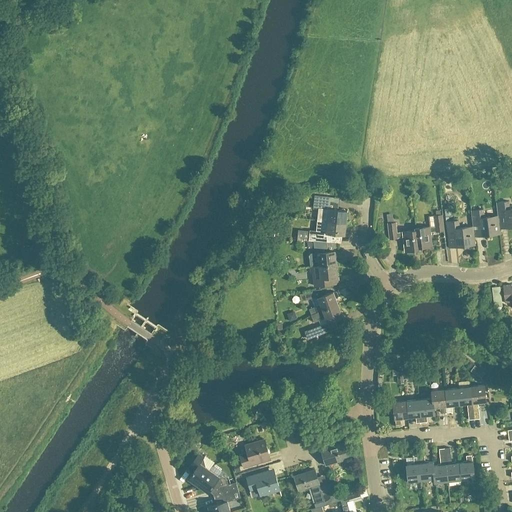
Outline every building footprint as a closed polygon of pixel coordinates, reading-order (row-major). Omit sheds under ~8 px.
[(314,196),(313,208),(319,209),(318,221),(346,223),(348,211),(345,211),(344,210),(342,210),(341,211),(339,210),(329,210),(330,197),(314,196)] [(509,202),(497,203),(498,216),(498,219),(506,218),(507,228),(511,227),(511,208),(509,209),(509,202)] [(498,219),(498,216),(484,217),(483,210),(471,211),(473,227),(481,226),(482,236),(500,234),(500,229),(498,219)] [(416,228),(418,251),(420,251),(420,248),(432,247),(431,232),(436,232),(437,232),(444,231),(443,216),(434,217),(436,226),(416,228)] [(310,230),(309,241),(314,241),(327,242),(330,242),(331,234),(342,236),(345,236),(346,223),(318,221),(317,231),(310,230)] [(474,237),(473,227),(462,228),(460,228),(459,221),(449,221),(447,222),(448,237),(456,237),(457,247),(475,245),(474,237)] [(405,252),(418,251),(416,228),(415,228),(415,231),(397,233),(396,223),(388,224),(390,239),(398,238),(403,238),(405,252)] [(311,254),(309,256),(310,266),(319,266),(337,264),(335,252),(328,252),(327,242),(314,241),(315,248),(316,253),(311,254)] [(319,266),(310,266),(311,272),(317,271),(317,278),(314,279),(315,286),(331,284),(338,284),(338,277),(337,264),(319,266)] [(511,288),(511,284),(503,285),(505,303),(511,302),(511,288)] [(312,291),(299,295),(301,302),(313,298),(312,291)] [(338,305),(335,299),(337,298),(339,297),(337,292),(335,292),(333,293),(318,298),(321,305),(309,310),(311,315),(319,312),(338,305)] [(319,312),(311,315),(313,321),(325,316),(328,323),(312,329),(312,330),(308,332),(306,335),(308,339),(337,328),(335,321),(343,318),(338,305),(319,312)] [(484,386),(471,387),(474,420),(480,419),(478,403),(486,402),(484,386)] [(471,387),(458,389),(460,405),(468,404),(469,420),(474,420),(471,387)] [(452,406),(460,405),(458,389),(445,390),(447,413),(453,412),(452,406)] [(442,413),(447,413),(445,390),(432,391),(433,399),(434,408),(441,407),(442,413)] [(433,399),(420,400),(422,423),(427,422),(427,416),(435,415),(434,408),(433,399)] [(420,400),(407,401),(408,417),(415,417),(416,423),(422,423),(420,400)] [(401,418),(408,417),(407,401),(393,403),(395,425),(401,425),(401,418)] [(244,468),(257,464),(270,460),(264,440),(245,445),(247,453),(240,455),(244,468)] [(330,447),(321,450),(326,466),(349,459),(345,443),(331,448),(330,447)] [(433,466),(435,479),(435,483),(448,481),(445,448),(440,449),(441,465),(433,466)] [(445,448),(448,481),(461,480),(459,463),(452,464),(450,448),(445,448)] [(209,470),(204,467),(202,459),(204,458),(198,454),(191,464),(196,468),(188,480),(198,486),(209,470)] [(419,457),(422,480),(435,479),(433,466),(433,462),(425,463),(425,456),(419,457)] [(467,463),(459,463),(461,480),(474,479),(472,456),(466,456),(467,463)] [(415,464),(407,465),(409,482),(422,480),(419,457),(414,457),(415,464)] [(219,477),(209,470),(198,486),(208,493),(219,477)] [(280,490),(275,476),(274,470),(261,474),(247,478),(251,491),(258,488),(260,496),(280,490)] [(315,470),(294,477),(299,491),(311,487),(319,484),(315,470)] [(320,488),(319,484),(311,487),(317,508),(321,507),(325,506),(320,488)] [(341,501),(339,496),(335,484),(327,486),(333,503),(341,501)] [(208,507),(209,511),(229,511),(227,502),(241,497),(239,491),(232,493),(230,486),(217,489),(222,503),(208,507)] [(325,506),(333,503),(327,486),(320,488),(325,506)] [(341,501),(344,511),(361,511),(360,511),(350,511),(347,501),(361,497),(359,490),(339,496),(341,501)]
